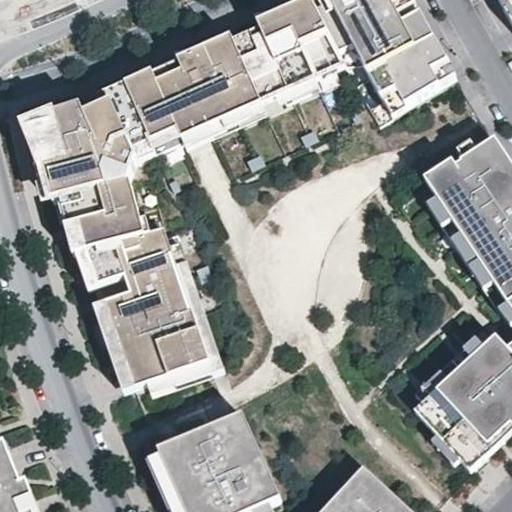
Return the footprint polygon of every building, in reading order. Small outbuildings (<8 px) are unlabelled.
[(457,83),(411,0),(325,0),(328,5),(316,11),(345,66),(348,72),(381,129),(457,83)] [(511,0),(497,0),(511,26),(511,0)] [(181,68),(156,80),(157,83),(183,71),(316,11),(313,5),(290,16),(260,23),(264,30),(236,43),(235,41),(208,54),(178,62),(181,68)] [(316,11),(183,71),(209,128),(345,66),(316,11)] [(345,66),(209,128),(216,144),(268,120),(264,110),(285,101),(289,110),(323,95),(319,85),(348,72),(345,66)] [(185,146),(191,158),(204,152),(217,146),(216,144),(209,128),(183,71),(157,83),(185,146)] [(101,103),(103,107),(157,83),(156,80),(155,79),(101,103)] [(107,116),(89,124),(84,113),(56,122),(32,129),(39,151),(45,149),(58,191),(63,190),(67,204),(73,202),(92,257),(103,292),(109,310),(137,395),(150,390),(212,369),(169,242),(167,237),(155,240),(150,224),(144,226),(134,188),(130,187),(138,166),(142,167),(185,146),(157,83),(103,107),(107,116)] [(103,107),(84,113),(89,124),(107,116),(103,107)] [(357,127),(364,124),(359,115),(353,118),(357,127)] [(32,129),(56,122),(55,119),(24,132),(31,154),(39,151),(32,129)] [(307,150),(320,144),(316,135),(303,140),(307,150)] [(510,167),(498,148),(427,193),(437,208),(441,205),(511,309),(511,312),(414,397),(423,406),(418,411),(468,464),(511,421),(511,201),(495,176),(510,167)] [(39,151),(31,154),(43,196),(58,191),(45,149),(39,151)] [(253,174),(266,168),(262,159),(249,164),(253,174)] [(511,201),(511,170),(510,167),(495,176),(511,201)] [(182,193),(178,184),(172,187),(176,196),(182,193)] [(58,191),(43,196),(47,210),(59,206),(67,204),(63,190),(58,191)] [(92,257),(73,202),(67,204),(59,206),(75,262),(78,261),(92,257)] [(212,369),(150,390),(154,401),(227,377),(180,238),(169,242),(212,369)] [(92,257),(78,261),(90,297),(97,294),(103,292),(92,257)] [(205,287),(214,284),(210,271),(200,274),(205,287)] [(109,310),(103,292),(97,294),(103,312),(109,310)] [(137,395),(109,310),(103,312),(98,313),(126,398),(137,395)] [(511,421),(468,464),(469,465),(473,470),(476,473),(511,439),(511,421)] [(248,427),(165,464),(186,511),(407,511),(366,473),(329,511),(273,511),(273,510),(249,458),(260,453),(248,427)] [(32,511),(7,451),(0,454),(0,511),(32,511)] [(283,505),(260,453),(249,458),(273,510),(283,505)]
